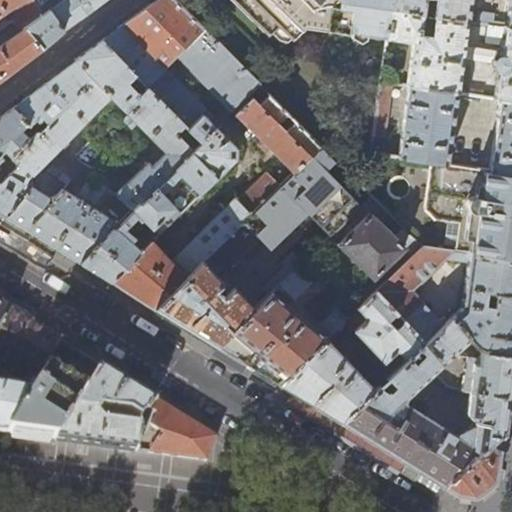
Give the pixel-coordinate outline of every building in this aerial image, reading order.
[(32,0),(0,0),(0,17),(10,10),(24,28),(42,15),(32,0)] [(64,0),(42,15),(24,28),(43,48),(52,40),(63,31),(105,0),(64,0)] [(32,0),(42,15),(64,0),(32,0)] [(156,0),(134,17),(101,41),(135,76),(147,88),(165,69),(183,52),(205,30),(175,0),(156,0)] [(393,0),(229,0),(245,15),(266,36),(277,27),(290,41),(306,29),(388,41),(392,13),(393,0)] [(468,23),(471,0),(393,0),(392,13),(423,17),(425,2),(433,3),(432,0),(437,0),(435,19),(468,23)] [(421,31),(423,17),(392,13),(388,41),(413,44),(407,87),(409,87),(457,94),(462,58),(491,62),(492,69),(494,72),(498,74),(494,99),(499,99),(511,100),(511,28),(507,28),(504,28),(501,52),(464,49),(468,23),(435,19),(433,33),(421,31)] [(0,80),(8,74),(43,48),(24,28),(0,45),(0,80)] [(259,85),(205,30),(183,52),(237,106),(259,85)] [(16,166),(7,174),(0,168),(0,212),(27,229),(61,251),(80,262),(138,204),(140,205),(157,188),(156,187),(190,153),(200,144),(147,88),(139,95),(128,83),(135,76),(101,41),(87,51),(74,60),(75,62),(43,85),(12,108),(12,109),(27,124),(29,126),(36,121),(40,125),(44,122),(48,125),(36,133),(29,140),(11,158),(9,159),(16,166)] [(213,118),(165,69),(147,88),(200,144),(190,153),(215,178),(235,160),(236,150),(209,122),(213,118)] [(447,164),(457,94),(409,87),(398,157),(435,162),(447,164)] [(278,124),(287,114),(262,88),(236,115),(262,141),(256,146),(267,156),(271,150),(294,173),(320,148),(318,146),(291,118),(287,123),(291,126),(286,132),(278,124)] [(511,100),(499,99),(489,170),(511,172),(511,100)] [(389,109),(378,108),(376,124),(386,126),(389,109)] [(20,131),(27,124),(12,109),(0,117),(0,161),(3,159),(0,155),(0,153),(4,151),(11,158),(29,140),(20,131)] [(366,191),(320,148),(294,173),(281,186),(273,193),(272,192),(241,221),(242,223),(155,309),(179,324),(216,347),(256,309),(223,275),(220,278),(217,275),(225,267),(226,268),(258,238),(293,273),(306,260),(372,197),(366,191)] [(156,187),(157,188),(140,205),(138,204),(80,262),(94,271),(110,281),(151,241),(179,213),(159,193),(176,176),(196,196),(215,178),(190,153),(156,187)] [(511,172),(489,170),(447,164),(435,162),(428,209),(439,220),(464,223),(459,252),(511,259),(511,172)] [(172,264),(151,241),(110,281),(133,295),(155,309),(242,223),(241,221),(272,192),(273,193),(281,186),(267,173),(238,201),(172,264)] [(339,244),(374,278),(405,248),(369,213),(339,244)] [(447,245),(459,247),(463,227),(450,225),(447,245)] [(444,326),(411,291),(446,259),(469,262),(463,307),(452,319),(471,338),(476,344),(480,347),(487,350),(487,352),(511,355),(511,259),(459,252),(425,247),(424,246),(377,291),(398,313),(405,321),(426,343),(444,326)] [(320,276),(306,260),(293,273),(290,275),(281,285),(295,300),(320,276)] [(281,285),(290,275),(282,266),(268,280),(263,283),(273,292),(281,285)] [(379,386),(389,377),(410,357),(419,348),(426,343),(405,321),(397,329),(389,321),(398,313),(377,291),(346,321),(345,321),(386,362),(367,379),(328,337),(278,385),(310,404),(323,412),(340,423),(379,386)] [(273,292),(256,309),(216,347),(248,366),(278,385),(328,337),(345,321),(335,311),(316,329),(273,292)] [(0,304),(0,324),(9,310),(0,304)] [(33,325),(9,310),(0,324),(0,361),(13,370),(18,375),(25,378),(19,389),(12,388),(16,377),(3,375),(3,378),(0,377),(0,432),(5,434),(43,370),(60,342),(33,325)] [(389,377),(396,385),(389,392),(379,386),(340,423),(381,449),(443,487),(490,441),(498,433),(502,434),(506,404),(511,364),(511,355),(487,352),(487,350),(480,347),(478,359),(460,357),(455,352),(471,338),(452,319),(445,325),(444,326),(426,343),(419,348),(426,355),(416,364),(410,357),(389,377)] [(76,352),(60,342),(43,370),(5,434),(30,437),(54,440),(82,395),(100,366),(76,352)] [(128,383),(100,366),(82,395),(54,440),(92,445),(135,451),(139,427),(138,425),(102,422),(97,415),(99,412),(98,409),(130,413),(137,418),(139,416),(140,415),(142,414),(145,414),(154,400),(128,383)] [(154,400),(145,414),(142,414),(140,415),(139,416),(137,418),(138,425),(139,427),(135,451),(167,455),(206,461),(215,437),(170,410),(154,400)] [(500,450),(490,441),(443,487),(457,496),(469,497),(476,497),(496,482),(498,467),(500,450)]
